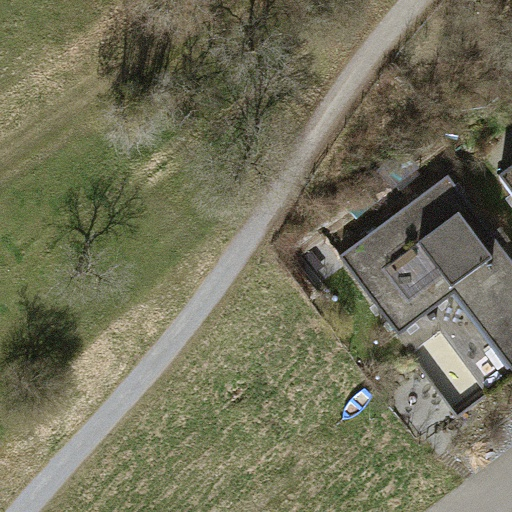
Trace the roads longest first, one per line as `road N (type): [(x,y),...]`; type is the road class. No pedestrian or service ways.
road 1 (track): [(46,511),(163,363),(369,68),(430,0)]
road 2 (track): [(249,0),(0,183)]
